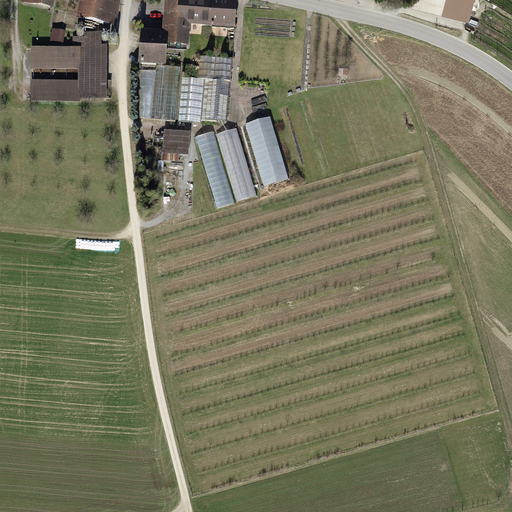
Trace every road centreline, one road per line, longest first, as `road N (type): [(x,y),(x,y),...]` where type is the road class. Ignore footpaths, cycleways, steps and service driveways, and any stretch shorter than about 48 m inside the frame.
road 1 (track): [(341,11),(424,122),(511,425)]
road 2 (track): [(189,509),(150,340),(126,125)]
road 3 (tertiary): [(289,0),(425,33),(511,79)]
road 4 (track): [(138,235),(0,228)]
